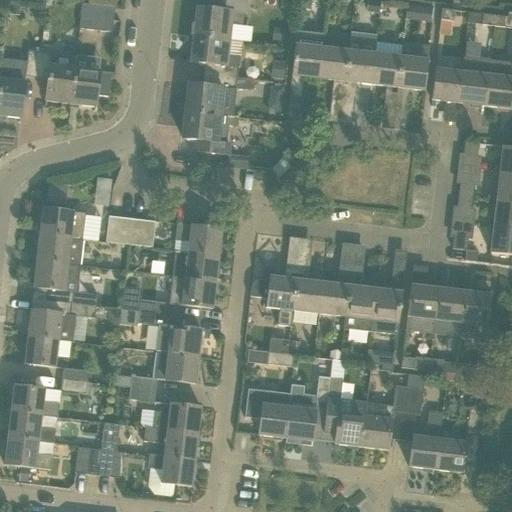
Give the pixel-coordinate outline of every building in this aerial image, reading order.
[(116,0),(105,0),(104,7),(115,8),(116,0)] [(197,9),(194,36),(229,40),(229,41),(250,43),(252,28),(242,27),(243,16),(246,16),(247,2),(230,0),(211,0),(211,10),(197,9)] [(311,0),(300,0),(299,9),(310,10),(311,0)] [(379,14),(380,3),(368,2),(366,13),(379,14)] [(82,4),(81,17),(113,21),(115,8),(82,4)] [(407,6),(405,20),(431,23),(432,9),(407,6)] [(440,20),(453,22),(454,12),(442,10),(440,20)] [(493,27),(494,16),(468,14),(467,24),(493,27)] [(494,16),(493,27),(506,29),(507,18),(494,16)] [(113,21),(81,17),(79,29),(92,30),(112,33),(113,21)] [(289,30),(274,28),(272,41),(287,43),(289,30)] [(323,35),(296,32),(289,96),(301,97),(303,78),(317,79),(317,85),(322,48),(323,35)] [(204,65),(203,76),(237,79),(239,57),(227,56),(229,41),(229,40),(194,36),(191,63),(204,65)] [(424,92),(426,72),(430,46),(403,43),(402,49),(403,49),(396,108),(407,109),(409,90),(424,92)] [(376,45),(375,54),(372,86),(386,87),(384,107),(396,108),(403,49),(402,49),(376,45)] [(343,102),(349,51),(322,48),(317,85),(318,85),(319,79),(333,81),(331,101),(343,102)] [(375,54),(349,51),(343,102),(354,103),(356,84),(370,86),(370,91),(371,91),(372,86),(375,54)] [(24,78),(37,79),(40,54),(28,52),(24,78)] [(48,81),(47,82),(45,106),(46,106),(47,102),(69,105),(68,109),(70,109),(74,69),(76,58),(40,54),(37,79),(48,81)] [(484,107),(489,61),(464,58),(462,69),(458,104),(480,107),(480,110),(481,110),(481,107),(484,107)] [(511,110),(511,106),(511,63),(489,61),(484,107),(506,110),(506,113),(507,113),(508,110),(511,110)] [(283,81),(285,63),(272,62),(270,79),(273,80),(273,82),(282,83),(282,81),(283,81)] [(462,69),(435,66),(431,101),(454,103),(454,106),(455,107),(455,104),(458,104),(462,69)] [(111,74),(99,73),(74,69),(70,109),(71,105),(93,108),(93,112),(94,112),(96,96),(108,97),(111,74)] [(185,112),(232,117),(234,91),(251,92),(252,81),(237,80),(237,79),(203,76),(202,87),(188,85),(185,112)] [(20,123),(22,99),(24,83),(0,80),(0,116),(18,119),(18,123),(20,123)] [(232,118),(232,117),(185,112),(182,140),(196,141),(194,152),(227,156),(229,145),(226,144),(228,127),(237,128),(238,119),(232,118)] [(478,145),(464,143),(463,155),(477,156),(478,145)] [(511,148),(502,147),(499,174),(511,175),(511,148)] [(511,202),(511,175),(499,174),(493,174),(499,175),(496,200),(490,200),(496,201),(511,202)] [(67,187),(48,185),(46,204),(65,205),(67,187)] [(460,185),(458,196),(472,198),(474,186),(460,185)] [(471,209),(472,198),(458,196),(457,208),(471,209)] [(511,228),(511,202),(496,201),(492,226),(511,228)] [(85,214),(42,209),(40,232),(37,231),(36,233),(39,233),(39,235),(82,241),(85,214)] [(105,243),(117,245),(120,218),(109,217),(106,237),(105,243)] [(120,218),(117,245),(128,246),(131,220),(120,218)] [(131,220),(128,246),(139,248),(143,221),(131,220)] [(143,221),(139,248),(152,250),(153,242),(155,223),(143,221)] [(188,243),(187,254),(218,257),(218,254),(221,254),(222,253),(219,253),(221,230),(177,225),(175,241),(188,243)] [(511,228),(492,226),(487,226),(487,227),(492,227),(489,254),(511,257),(511,263),(511,262),(511,228)] [(83,241),(82,241),(39,235),(37,258),(34,257),(33,258),(36,259),(36,261),(80,267),(83,241)] [(466,251),(467,240),(453,238),(452,250),(466,251)] [(475,252),(466,251),(465,262),(474,263),(475,252)] [(218,257),(187,254),(186,254),(175,252),(172,278),(215,283),(215,280),(218,280),(219,279),(215,279),(218,257)] [(296,275),(298,261),(287,260),(285,274),(290,274),(296,275)] [(33,289),(60,292),(58,303),(96,307),(97,296),(76,294),(80,267),(36,261),(33,289)] [(308,277),(310,263),(298,261),(296,275),(308,277)] [(349,281),(351,268),(339,266),(338,280),(349,281)] [(361,283),(362,269),(351,268),(349,281),(361,283)] [(397,336),(402,293),(404,274),(392,272),(390,292),(375,290),(376,284),(370,333),(397,336)] [(168,305),(192,307),(212,310),(215,283),(172,278),(168,305)] [(292,313),(295,281),(284,279),(269,278),(269,282),(259,281),(257,281),(255,282),(253,283),(252,285),(251,286),(251,287),(249,297),(266,300),(265,308),(279,310),(277,326),(290,328),(291,325),(292,313)] [(345,319),(348,287),(337,286),(323,284),(323,278),(322,278),(321,284),(322,284),(318,316),(345,319)] [(321,284),(307,282),(295,281),(292,313),(317,316),(318,316),(322,284),(321,284)] [(374,290),(360,288),(348,287),(345,319),(344,330),(370,333),(376,284),(375,284),(374,290)] [(410,286),(405,331),(432,335),(437,289),(416,287),(416,284),(415,284),(414,287),(410,286)] [(441,290),(437,289),(432,335),(458,338),(458,336),(464,293),(442,290),(442,287),(441,287),(441,290)] [(480,325),(487,326),(491,296),(468,293),(468,290),(467,290),(467,293),(464,293),(458,336),(478,338),(480,325)] [(138,312),(164,315),(166,305),(140,301),(138,312)] [(94,320),(94,318),(96,307),(58,303),(57,314),(30,311),(28,334),(25,333),(24,335),(27,335),(27,338),(59,342),(71,343),(72,343),(75,317),(94,320)] [(201,331),(181,329),(163,327),(164,315),(138,312),(138,313),(120,311),(118,325),(136,327),(137,324),(158,327),(155,352),(156,352),(156,354),(166,355),(198,358),(201,331)] [(56,368),(57,358),(59,342),(27,338),(24,365),(56,368)] [(299,355),(301,343),(291,342),(289,354),(294,355),(299,355)] [(339,362),(340,354),(337,351),(330,352),(329,360),(332,361),(339,362)] [(394,368),(395,354),(371,351),(369,364),(394,368)] [(289,354),(288,354),(268,352),(266,365),(286,367),(292,368),(294,355),(289,354)] [(198,358),(166,355),(163,381),(175,383),(195,385),(198,363),(201,363),(201,362),(198,361),(198,358)] [(415,360),(402,358),(401,369),(413,370),(415,360)] [(327,404),(323,436),(335,436),(334,445),(356,447),(356,450),(357,451),(358,448),(361,448),(366,404),(339,401),(343,363),(339,362),(332,361),(330,380),(327,404)] [(453,381),(455,365),(443,363),(441,380),(453,381)] [(455,365),(453,381),(466,383),(468,367),(455,365)] [(63,370),(62,380),(87,383),(88,372),(63,370)] [(406,388),(403,413),(420,415),(424,378),(408,376),(406,388)] [(112,387),(130,388),(130,379),(113,377),(112,387)] [(131,378),(130,379),(130,388),(154,391),(155,380),(153,380),(131,378)] [(327,404),(330,380),(319,378),(316,398),(302,396),(301,409),(288,408),(284,439),(311,442),(316,403),(327,404)] [(86,395),(87,383),(62,380),(60,393),(86,395)] [(44,404),(45,390),(13,386),(11,409),(8,408),(8,410),(11,410),(10,412),(57,418),(58,405),(44,404)] [(361,448),(387,451),(392,412),(403,413),(406,388),(395,387),(392,407),(366,404),(361,448)] [(153,403),(154,391),(130,388),(129,401),(153,403)] [(258,436),(284,439),(288,408),(289,395),(250,391),(246,429),(259,430),(258,436)] [(168,415),(154,413),(152,429),(197,435),(200,408),(169,405),(168,415)] [(478,437),(481,412),(469,411),(466,435),(478,437)] [(53,444),(55,432),(57,418),(10,412),(8,435),(5,434),(5,436),(8,436),(7,439),(53,444)] [(113,453),(116,453),(118,426),(103,425),(101,452),(113,453)] [(425,438),(412,437),(408,468),(431,470),(430,473),(432,474),(432,470),(435,471),(439,440),(441,427),(427,426),(425,438)] [(164,458),(194,461),(197,439),(200,440),(200,439),(197,438),(197,435),(152,429),(147,429),(145,443),(165,446),(164,457),(164,458)] [(50,471),(52,451),(53,444),(7,439),(4,466),(35,469),(50,471)] [(467,443),(439,440),(435,471),(463,474),(467,443)] [(78,450),(74,474),(86,475),(89,451),(78,450)] [(86,475),(98,477),(100,452),(89,451),(86,475)] [(113,453),(101,452),(100,452),(98,477),(110,478),(113,453)] [(110,478),(120,479),(121,479),(123,460),(124,454),(116,453),(113,453),(110,478)] [(164,458),(164,457),(149,456),(147,469),(162,471),(160,484),(191,488),(194,465),(197,466),(197,465),(194,464),(194,461),(164,458)] [(19,470),(19,483),(19,484),(29,484),(29,470),(19,470)]
